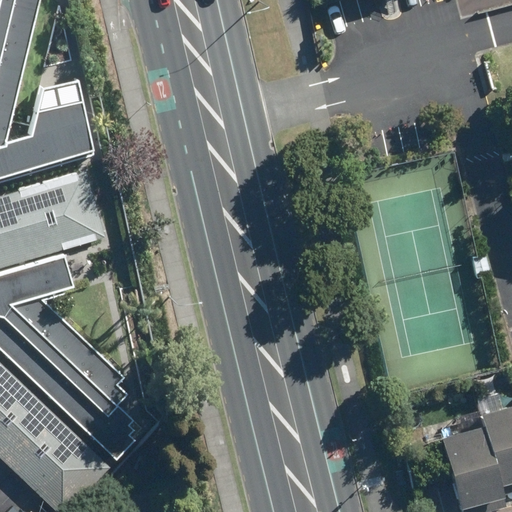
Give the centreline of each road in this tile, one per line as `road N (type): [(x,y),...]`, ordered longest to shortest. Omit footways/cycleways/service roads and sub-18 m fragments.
road 1 (primary): [(279,511),(152,0)]
road 2 (primary): [(221,0),(341,511)]
